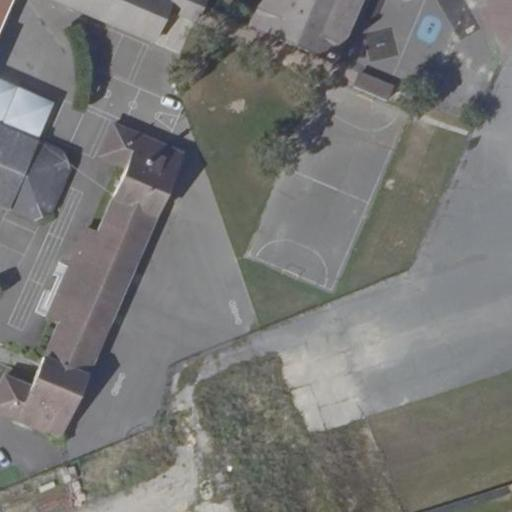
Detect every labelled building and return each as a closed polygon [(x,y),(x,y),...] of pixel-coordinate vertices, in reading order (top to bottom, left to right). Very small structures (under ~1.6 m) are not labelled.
[(0,0),(0,204),(38,222),(54,216),(64,192),(29,176),(44,141),(0,121),(0,38),(16,0),(0,0)] [(65,0),(162,44),(168,31),(157,0),(65,0)] [(177,12),(182,1),(180,0),(157,0),(168,31),(177,12)] [(220,0),(182,0),(182,1),(213,15),(220,0)] [(343,59),(367,0),(273,0),(263,25),(343,59)] [(440,0),(456,40),(477,32),(464,0),(440,0)] [(208,26),(213,15),(182,1),(177,12),(208,26)] [(390,103),(394,85),(357,76),(353,94),(390,103)] [(0,414),(62,443),(192,160),(124,129),(109,162),(136,174),(105,242),(92,236),(52,324),(66,331),(35,397),(8,384),(0,400),(0,414)] [(74,169),(69,153),(44,141),(29,176),(64,192),(74,169)]
